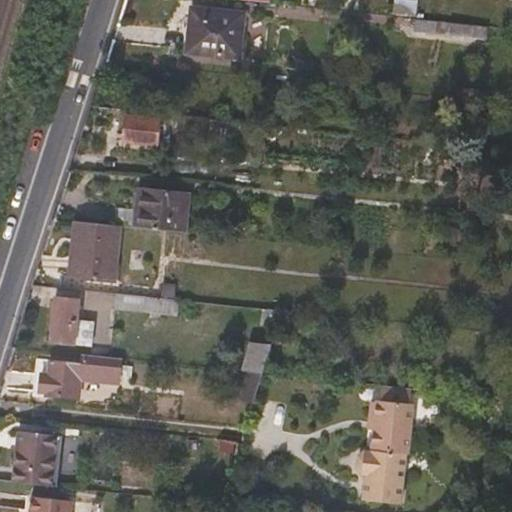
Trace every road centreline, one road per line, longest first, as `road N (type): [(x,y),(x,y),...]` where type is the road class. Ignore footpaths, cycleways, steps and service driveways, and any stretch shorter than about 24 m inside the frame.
road 1 (unknown): [(0,419),(254,439),(351,495)]
road 2 (residential): [(103,0),(0,342)]
